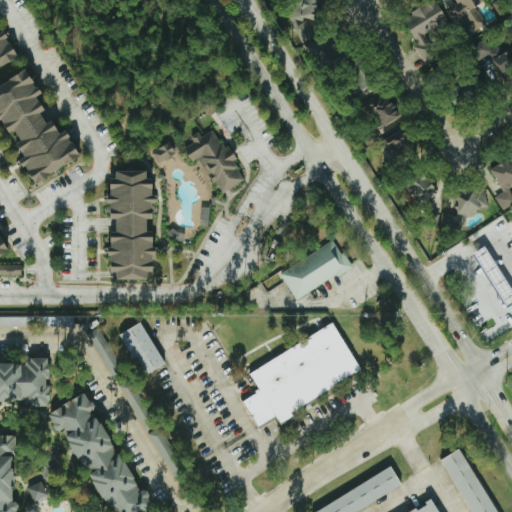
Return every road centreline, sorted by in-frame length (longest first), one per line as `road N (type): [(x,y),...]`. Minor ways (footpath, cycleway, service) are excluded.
road 1 (secondary): [(217,0),(415,308)]
road 2 (residential): [(275,511),(511,357)]
road 3 (secondary): [(484,375),(370,197)]
road 4 (secondary): [(336,146),(246,2)]
road 5 (residential): [(455,147),(366,8)]
